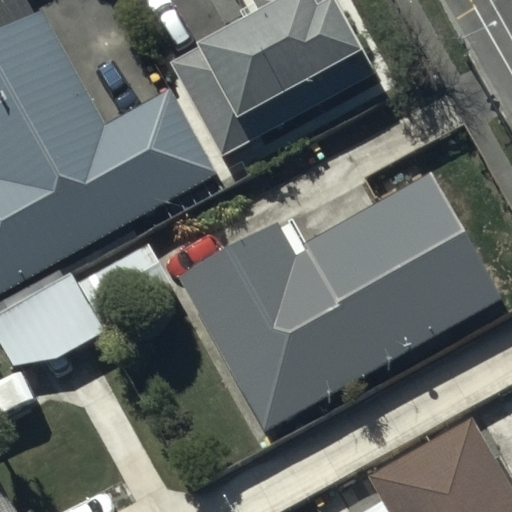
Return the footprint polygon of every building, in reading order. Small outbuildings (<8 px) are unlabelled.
[(263,18),(174,64),(225,161),(381,79),(339,0),(254,0),(254,1),(263,18)] [(0,300),(220,180),(173,94),(109,129),(46,16),(0,41),(0,300)] [(382,213),(307,251),(374,373),(491,307),(428,189),(382,213)] [(273,226),(173,280),(258,436),(374,373),(307,251),(291,260),(273,226)] [(149,244),(81,281),(103,321),(171,284),(149,244)] [(69,273),(0,313),(0,346),(14,371),(60,363),(106,336),(69,273)] [(26,370),(0,383),(0,422),(42,403),(26,370)] [(511,511),(511,496),(468,424),(369,484),(383,506),(373,511),(511,511)] [(0,511),(15,511),(0,484),(0,511)]
